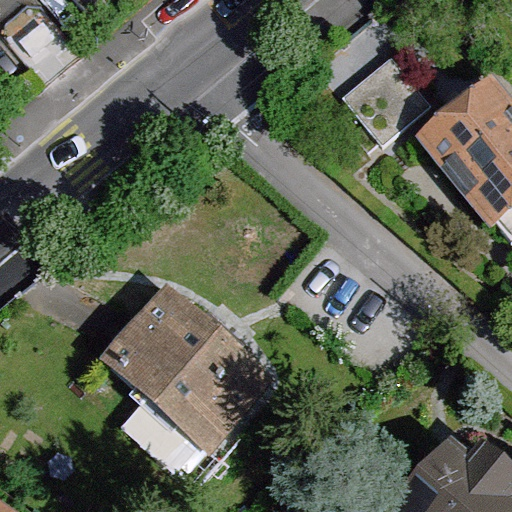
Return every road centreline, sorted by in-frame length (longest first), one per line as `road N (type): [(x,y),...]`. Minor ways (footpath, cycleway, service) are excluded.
road 1 (residential): [(177,79),(511,372)]
road 2 (tertiary): [(0,227),(177,79)]
road 3 (tertiary): [(177,79),(271,0)]
